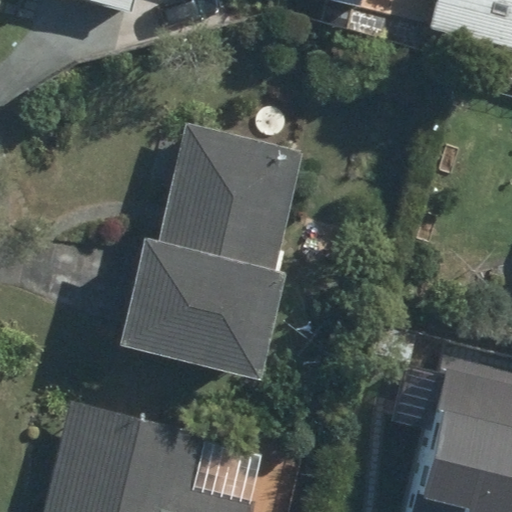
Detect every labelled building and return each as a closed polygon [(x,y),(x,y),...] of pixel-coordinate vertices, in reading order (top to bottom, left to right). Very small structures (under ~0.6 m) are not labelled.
[(76,0),(127,14),(130,0),(76,0)] [(511,0),(432,0),(424,29),(511,52),(511,0)] [(251,379),(277,272),(268,270),(297,150),(183,122),(154,241),(137,237),(111,345),(251,379)] [(451,369),(419,500),(464,511),(463,511),(511,511),(511,373),(444,358),(442,367),(451,369)] [(245,511),(248,501),(189,488),(202,435),(68,403),(42,511),(245,511)]
